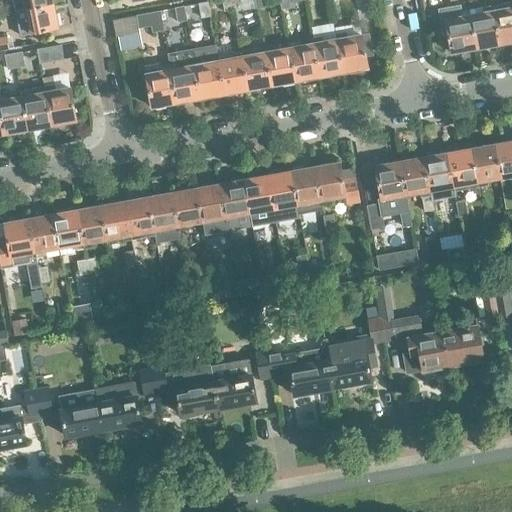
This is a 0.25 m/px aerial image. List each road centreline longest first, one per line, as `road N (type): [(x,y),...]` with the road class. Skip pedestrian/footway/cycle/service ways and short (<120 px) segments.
road 1 (primary): [(511,453),(188,511)]
road 2 (residential): [(422,104),(121,155)]
road 3 (residential): [(121,155),(88,0)]
road 4 (residential): [(121,155),(0,177)]
